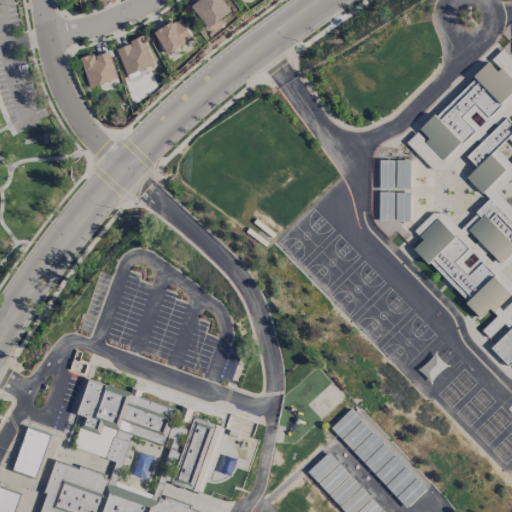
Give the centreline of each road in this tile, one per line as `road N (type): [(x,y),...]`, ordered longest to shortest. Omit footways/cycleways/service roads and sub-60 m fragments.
road 1 (residential): [(0,335),(136,158),(329,0)]
road 2 (residential): [(43,0),(67,96),(126,170)]
road 3 (residential): [(266,47),(317,121),(363,155)]
